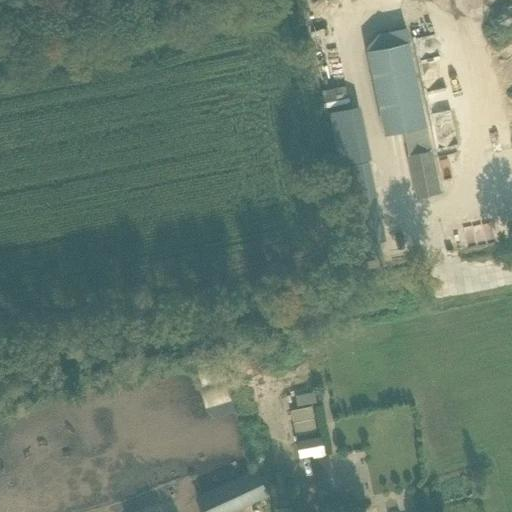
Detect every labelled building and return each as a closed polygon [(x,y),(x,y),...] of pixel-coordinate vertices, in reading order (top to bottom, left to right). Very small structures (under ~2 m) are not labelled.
[(367,50),(385,135),(403,131),(408,155),(417,198),(440,193),(436,173),(426,126),(408,41),(367,50)] [(357,242),(361,262),(382,257),(378,238),(357,242)] [(296,407),(297,432),(318,431),(317,406),(296,407)] [(321,436),(297,440),(300,456),(313,454),(324,452),(321,436)] [(324,452),(313,454),(323,510),(339,507),(329,451),(324,452)] [(206,511),(231,511),(277,493),(265,466),(199,494),(206,511)]
